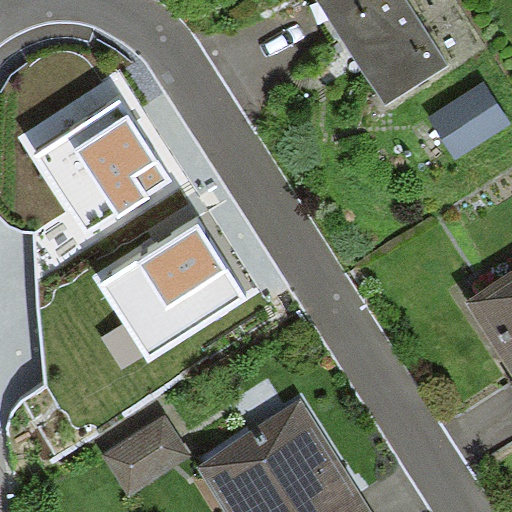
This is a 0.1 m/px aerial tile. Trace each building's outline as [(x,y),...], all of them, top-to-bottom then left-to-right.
[(318,0),(346,43),(386,106),(450,65),(408,0),(318,0)] [(486,83),(430,117),(456,158),(511,124),(486,83)] [(86,234),(171,180),(150,147),(121,102),(36,156),(86,234)] [(171,237),(99,282),(147,357),(243,295),(196,221),(171,237)] [(511,373),(511,278),(469,306),(511,373)] [(229,511),(370,511),(303,404),(201,467),(229,511)] [(110,457),(136,492),(191,452),(165,417),(110,457)]
